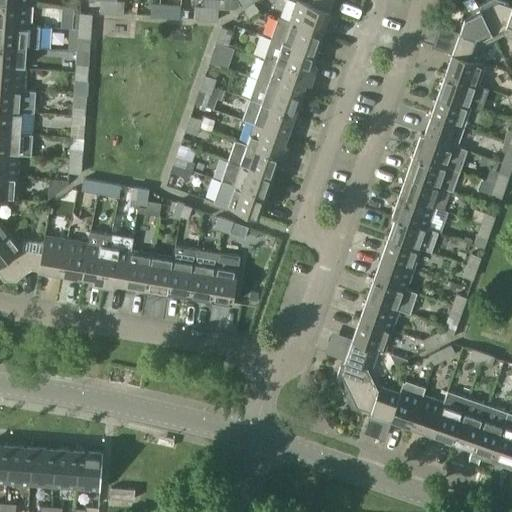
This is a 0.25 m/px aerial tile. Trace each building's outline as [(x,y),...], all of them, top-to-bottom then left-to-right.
[(0,0),(0,22),(29,24),(30,3),(0,0)] [(100,0),(100,11),(108,12),(108,0),(100,0)] [(112,0),(108,0),(108,12),(116,12),(117,0),(112,0)] [(124,13),(125,1),(117,0),(116,12),(124,13)] [(312,4),(299,0),(297,0),(290,20),(323,32),(331,11),(312,5),(312,4)] [(313,0),(312,4),(312,5),(331,11),(334,0),(313,0)] [(495,37),(504,32),(511,35),(511,6),(504,4),(505,1),(502,0),(490,0),(480,5),(486,18),(495,37)] [(152,3),(151,15),(159,15),(160,3),(152,3)] [(167,16),(168,4),(160,3),(159,15),(167,16)] [(259,10),(255,3),(245,9),(249,16),(259,10)] [(479,60),(486,41),(495,37),(486,18),(480,5),(464,13),(460,23),(463,24),(453,52),(479,61),(479,60)] [(195,6),(194,17),(202,18),(203,6),(195,6)] [(210,19),(211,7),(203,6),(202,18),(210,19)] [(218,19),(219,7),(211,7),(210,19),(218,19)] [(91,28),(92,21),(80,20),(80,12),(75,12),(73,27),(91,28)] [(92,13),(81,12),(80,15),(80,20),(92,21),(92,13)] [(290,20),(290,21),(279,17),(272,37),(316,52),(323,32),(290,20)] [(0,22),(0,44),(27,46),(39,47),(41,25),(29,24),(0,22)] [(233,29),(222,26),(219,33),(230,37),(233,29)] [(91,37),(91,28),(79,27),(78,49),(90,50),(91,37)] [(216,41),(228,45),(230,37),(219,33),(216,41)] [(314,75),(318,65),(313,63),(316,52),(272,37),(265,57),(314,75)] [(0,44),(0,65),(26,67),(27,46),(0,44)] [(485,62),(479,60),(479,61),(453,52),(446,73),(478,84),(485,62)] [(212,54),(209,61),(226,67),(229,60),(212,54)] [(311,84),(314,75),(265,57),(257,78),(302,93),(306,82),(311,84)] [(0,65),(0,87),(24,89),(26,67),(0,65)] [(76,79),(88,80),(88,71),(76,71),(76,79)] [(446,73),(439,93),(470,104),(482,108),(489,88),(478,84),(446,73)] [(216,78),(205,74),(202,82),(213,85),(216,78)] [(257,78),(250,98),(295,114),(302,93),(257,78)] [(200,89),(211,93),(213,85),(202,82),(200,89)] [(0,87),(0,109),(23,111),(35,111),(36,90),(24,89),(0,87)] [(439,93),(432,114),(463,125),(470,104),(439,93)] [(243,118),(255,122),(288,134),(295,114),(250,98),(243,118)] [(86,107),(74,106),(73,114),(85,115),(86,107)] [(0,109),(0,130),(21,132),(23,111),(0,109)] [(73,122),(85,123),(85,115),(73,114),(73,122)] [(432,114),(425,133),(424,134),(456,145),(463,125),(432,114)] [(191,115),(188,122),(191,123),(199,126),(202,118),(191,115)] [(186,129),(191,131),(197,133),(199,126),(191,123),(188,122),(186,129)] [(286,156),(289,147),(284,145),(288,134),(255,122),(247,143),(286,156)] [(0,130),(0,152),(20,154),(32,155),(33,133),(21,132),(0,130)] [(460,170),(467,149),(456,145),(424,134),(425,133),(421,132),(417,145),(414,153),(449,166),(460,170)] [(236,139),(229,159),(273,175),(277,164),(282,166),(286,156),(247,143),(236,139)] [(502,149),(507,151),(506,153),(511,154),(511,143),(504,141),(502,149)] [(83,149),(71,148),(70,157),(82,158),(83,149)] [(0,174),(18,175),(20,154),(0,152),(0,174)] [(414,153),(407,174),(442,186),(451,189),(453,190),(460,170),(449,166),(414,153)] [(176,155),(174,163),(192,169),(194,162),(176,155)] [(266,195),(273,175),(229,159),(222,180),(266,195)] [(174,163),(171,170),(189,176),(192,169),(174,163)] [(81,172),(82,164),(70,164),(69,172),(81,172)] [(496,182),(505,185),(509,174),(500,171),(496,182)] [(0,174),(0,196),(17,198),(17,197),(18,175),(0,174)] [(444,210),(451,189),(442,186),(407,174),(400,194),(435,207),(444,210)] [(85,177),(83,189),(91,190),(93,179),(85,177)] [(93,179),(91,190),(99,192),(101,180),(93,179)] [(106,193),(108,181),(101,180),(99,192),(106,193)] [(222,180),(214,201),(226,205),(259,217),(266,195),(222,180)] [(505,185),(496,182),(492,193),(501,197),(505,185)] [(134,186),(132,197),(140,199),(142,187),(134,186)] [(148,200),(150,188),(142,187),(140,199),(148,200)] [(392,216),(396,217),(396,216),(428,227),(435,207),(400,194),(392,216)] [(178,201),(174,212),(181,215),(185,204),(178,201)] [(189,217),(191,210),(193,206),(191,206),(185,204),(181,215),(189,217)] [(482,223),(491,226),(495,215),(486,212),(482,223)] [(219,215),(215,227),(223,229),(226,218),(219,215)] [(396,217),(389,236),(421,247),(431,251),(438,231),(428,227),(396,216),(396,217)] [(230,232),(234,221),(226,218),(223,229),(230,232)] [(0,240),(10,233),(0,220),(0,240)] [(491,226),(482,223),(478,234),(487,238),(491,226)] [(83,276),(94,278),(93,284),(103,285),(110,245),(112,234),(91,230),(89,242),(83,276)] [(32,268),(40,269),(43,252),(42,252),(44,242),(24,239),(22,249),(10,233),(0,240),(0,272),(6,279),(16,280),(32,268)] [(43,252),(40,269),(61,273),(67,238),(45,234),(44,242),(42,252),(43,252)] [(413,268),(421,247),(389,236),(382,256),(413,268)] [(61,273),(83,276),(89,242),(67,238),(61,273)] [(168,291),(189,294),(197,248),(176,244),(174,256),(168,291)] [(103,285),(113,287),(114,282),(125,284),(131,249),(110,245),(103,285)] [(191,295),(211,298),(219,251),(197,248),(189,294),(191,295)] [(125,284),(147,287),(153,252),(131,249),(125,284)] [(241,255),(219,251),(211,298),(233,302),(241,255)] [(147,287),(168,291),(174,256),(153,252),(147,287)] [(467,264),(477,267),(481,256),(471,253),(467,264)] [(406,288),(413,268),(382,256),(375,277),(406,288)] [(477,267),(467,264),(463,275),(473,278),(477,267)] [(406,288),(375,277),(367,297),(399,309),(410,313),(418,292),(406,288)] [(251,290),(249,298),(258,300),(259,292),(251,290)] [(453,304),(463,308),(467,297),(457,293),(453,304)] [(392,329),(399,309),(367,297),(360,318),(392,329)] [(463,308),(453,304),(449,316),(459,319),(463,308)] [(384,351),(392,329),(360,318),(353,338),(379,347),(378,348),(384,351)] [(449,338),(445,329),(434,335),(439,343),(449,338)] [(423,340),(428,349),(439,343),(434,335),(423,340)] [(372,368),(378,348),(379,347),(353,338),(343,367),(340,366),(337,376),(345,392),(376,377),(372,368)] [(441,349),(446,358),(456,353),(452,344),(441,349)] [(472,348),(469,357),(481,361),(484,352),(472,348)] [(430,354),(435,363),(446,358),(441,349),(430,354)] [(492,365),(495,356),(484,352),(481,361),(492,365)] [(381,386),(376,377),(345,392),(352,408),(362,411),(363,408),(392,419),(401,393),(400,393),(381,386)] [(402,387),(400,393),(401,393),(392,419),(413,426),(424,394),(426,387),(406,380),(403,387),(402,387)] [(447,390),(443,401),(444,401),(433,433),(453,440),(468,397),(447,390)] [(443,401),(424,394),(413,426),(433,433),(444,401),(443,401)] [(473,447),(488,404),(468,397),(453,440),(472,447),(473,447)] [(473,447),(472,447),(471,450),(493,458),(509,411),(488,404),(473,447)] [(511,464),(511,412),(509,411),(493,458),(511,464)] [(0,480),(7,481),(10,445),(0,444),(0,480)] [(33,447),(10,445),(7,481),(31,483),(33,447)] [(33,447),(31,483),(54,484),(56,448),(33,447)] [(80,450),(56,448),(54,484),(77,486),(80,450)] [(101,489),(103,451),(103,452),(80,450),(77,486),(100,488),(100,489),(101,489)] [(136,484),(114,482),(114,491),(135,492),(136,484)] [(5,511),(16,511),(17,503),(6,502),(5,511)]
